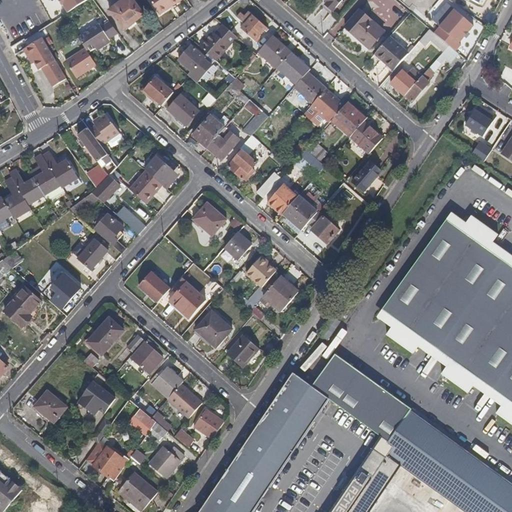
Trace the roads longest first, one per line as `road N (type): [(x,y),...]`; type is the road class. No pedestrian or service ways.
road 1 (residential): [(427,142),(264,0)]
road 2 (residential): [(107,285),(249,418)]
road 3 (residential): [(206,171),(333,279)]
road 4 (residential): [(427,142),(333,279)]
road 5 (residential): [(0,408),(107,285)]
road 6 (residential): [(333,279),(249,418)]
road 7 (residential): [(511,5),(427,142)]
road 8 (residential): [(107,285),(206,171)]
road 9 (residential): [(109,90),(225,0)]
road 10 (residential): [(109,511),(0,421)]
road 11 (residential): [(109,90),(206,171)]
